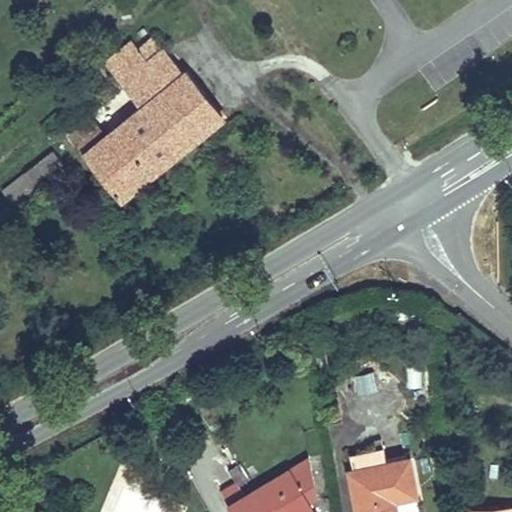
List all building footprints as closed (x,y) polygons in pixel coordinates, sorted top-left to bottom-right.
[(89,122),(72,135),(119,197),(180,151),(177,146),(220,114),(185,69),(166,83),(148,60),(162,49),(151,37),(137,47),(130,39),(105,58),(140,104),(100,135),(89,122)] [(162,49),(148,60),(166,83),(185,69),(167,46),(162,49)] [(52,151),(5,189),(13,200),(61,162),(52,151)] [(358,393),(376,389),(372,369),(353,374),(358,393)] [(352,470),(349,470),(357,511),(392,511),(390,499),(415,494),(408,458),(386,463),(381,439),(349,454),(352,470)] [(317,495),(308,459),(243,496),(237,484),(221,493),(231,511),(301,511),(313,506),(309,500),(317,495)] [(238,461),(227,467),(237,484),(248,478),(238,461)] [(390,499),(392,511),(419,511),(415,494),(390,499)]
